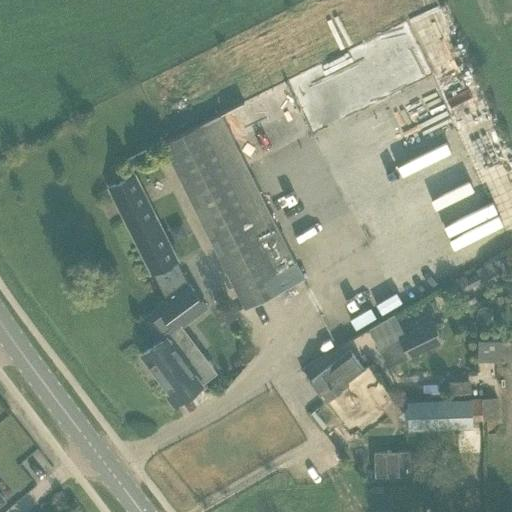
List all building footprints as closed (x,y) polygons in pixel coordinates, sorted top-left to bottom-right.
[(390,3),(191,102),(228,176),(265,158),(299,227),(462,146),(390,3)] [(135,172),(107,186),(150,274),(154,272),(167,300),(176,293),(188,284),(177,261),(179,260),(135,172)] [(161,339),(141,354),(159,378),(177,402),(203,383),(187,362),(196,355),(176,329),(181,325),(206,307),(189,284),(188,284),(176,293),(167,300),(145,317),(161,339)] [(409,358),(444,341),(433,319),(379,346),(389,367),(409,357),(409,358)] [(511,338),(482,338),(482,358),(511,358),(511,338)] [(310,380),(325,399),(364,368),(349,349),(310,380)] [(364,368),(325,399),(341,420),(380,389),(364,368)] [(471,398),(421,400),(422,429),(472,426),(472,421),(482,421),(482,419),(490,419),(497,418),(500,418),(499,396),(471,398)]
